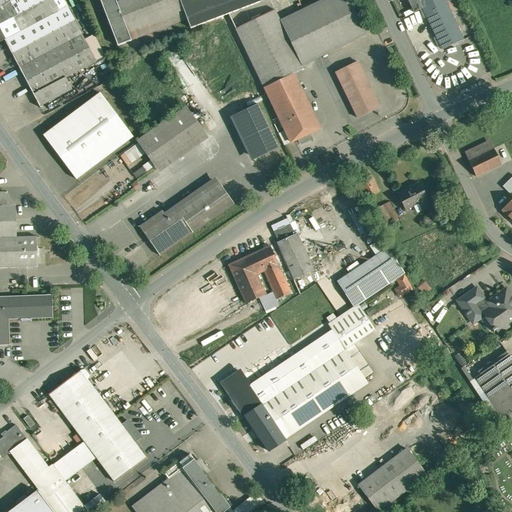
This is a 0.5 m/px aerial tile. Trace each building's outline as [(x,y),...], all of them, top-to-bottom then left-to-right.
[(63,0),(0,0),(0,41),(5,39),(40,106),(72,89),(66,77),(96,61),(63,0)] [(132,40),(116,0),(101,0),(118,45),(132,40)] [(181,0),(116,0),(132,40),(141,37),(144,44),(159,38),(157,31),(188,20),(189,19),(181,0)] [(181,0),(189,19),(188,20),(192,28),(264,0),(181,0)] [(350,0),(323,0),(280,20),(302,65),(368,34),(350,0)] [(407,0),(414,12),(422,8),(423,8),(419,0),(407,0)] [(419,0),(423,8),(422,8),(431,26),(452,16),(445,1),(447,0),(419,0)] [(275,9),(235,29),(264,88),(292,75),(304,69),(302,65),(280,20),(275,9)] [(452,16),(431,26),(442,49),(463,39),(452,16)] [(358,61),(336,72),(357,117),(379,106),(358,61)] [(305,101),(292,75),(265,88),(285,130),(291,142),(299,138),(301,143),(312,138),(309,133),(320,128),(307,100),(305,101)] [(100,93),(44,135),(77,179),(133,136),(100,93)] [(264,104),(235,118),(257,162),(285,149),(264,104)] [(187,106),(137,141),(154,165),(204,131),(187,106)] [(285,130),(279,133),(284,145),(291,142),(285,130)] [(495,149),(469,161),(477,177),(502,165),(495,149)] [(369,170),(355,178),(366,199),(380,191),(369,170)] [(180,205),(163,216),(160,212),(140,226),(160,255),(234,203),(220,183),(183,209),(180,205)] [(419,183),(398,194),(406,210),(427,199),(419,183)] [(5,193),(0,192),(0,237),(16,237),(15,207),(5,193)] [(511,199),(501,210),(511,221),(511,199)] [(390,203),(375,210),(384,229),(399,222),(390,203)] [(274,231),(279,242),(295,234),(290,223),(274,231)] [(314,270),(297,233),(295,234),(279,242),(277,243),(289,270),(282,273),(287,282),(294,279),(314,270)] [(16,237),(0,237),(0,267),(37,267),(36,237),(16,237)] [(269,246),(228,265),(246,303),(267,294),(257,274),(264,271),(274,292),(277,299),(291,292),(287,282),(282,273),(269,246)] [(388,248),(339,281),(355,306),(359,304),(404,273),(388,248)] [(404,275),(396,280),(400,286),(395,290),(400,297),(413,289),(404,275)] [(429,289),(422,280),(417,284),(424,293),(429,289)] [(478,287),(458,300),(473,322),(484,314),(479,307),(487,302),(486,300),(486,299),(478,287)] [(487,302),(479,307),(484,314),(494,329),(492,330),(494,331),(497,329),(500,334),(510,327),(507,323),(511,319),(511,299),(511,298),(511,297),(511,296),(511,295),(507,288),(487,302)] [(274,292),(260,299),(266,311),(279,305),(278,303),(276,300),(277,299),(274,292)] [(277,299),(276,300),(278,303),(293,295),(291,292),(277,299)] [(51,297),(0,298),(0,344),(8,344),(7,318),(22,317),(22,320),(30,320),(30,317),(52,316),(51,297)] [(355,306),(328,324),(332,330),(333,329),(346,349),(355,343),(376,329),(359,304),(355,306)] [(332,330),(249,386),(262,405),(346,349),(333,329),(332,330)] [(374,372),(355,343),(346,349),(365,378),(374,372)] [(346,349),(262,405),(285,439),(368,383),(365,378),(346,349)] [(511,413),(511,359),(509,355),(479,375),(508,417),(511,413)] [(81,370),(49,394),(84,441),(116,417),(88,379),(90,377),(84,370),(81,370)] [(262,405),(249,386),(243,390),(242,391),(240,393),(239,392),(234,396),(234,398),(241,409),(241,411),(244,415),(245,416),(262,405)] [(262,405),(245,416),(269,451),(285,440),(285,439),(262,405)] [(35,425),(28,416),(24,419),(30,428),(35,425)] [(122,425),(116,417),(84,441),(97,457),(115,481),(147,458),(135,442),(122,425)] [(141,436),(130,421),(128,421),(122,425),(135,442),(140,438),(141,436)] [(16,425),(7,432),(6,431),(2,434),(4,437),(0,439),(0,452),(3,457),(11,452),(11,451),(27,439),(16,425)] [(49,467),(27,439),(11,451),(11,452),(56,511),(89,511),(85,506),(66,480),(54,464),(53,464),(49,467)] [(84,441),(54,464),(66,480),(97,457),(84,441)] [(408,449),(359,485),(379,511),(428,475),(408,449)] [(215,511),(182,468),(194,459),(190,454),(164,473),(168,479),(132,507),(135,511),(215,511)] [(223,511),(230,507),(194,459),(182,468),(215,511),(223,511)] [(56,511),(39,489),(8,511),(56,511)] [(100,494),(85,506),(89,511),(91,511),(95,509),(106,501),(100,494)]
